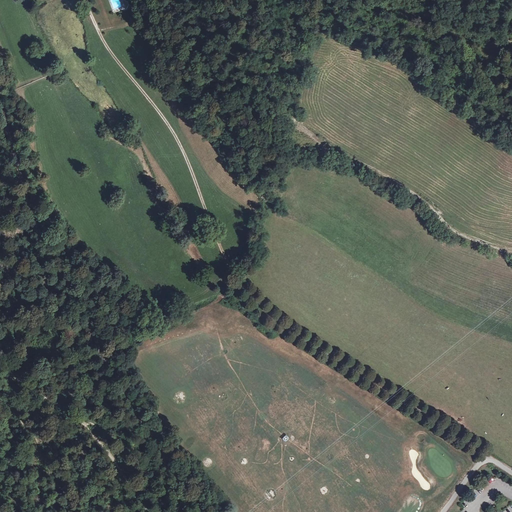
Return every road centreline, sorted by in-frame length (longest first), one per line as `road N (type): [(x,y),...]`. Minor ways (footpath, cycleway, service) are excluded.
road 1 (track): [(488,457),(254,300),(227,262),(174,133),(99,35),(86,0)]
road 2 (unclassified): [(196,511),(119,386),(39,222),(0,99)]
road 3 (track): [(144,0),(221,108),(278,146),(326,147),(265,91),(287,13)]
road 4 (track): [(326,147),(416,195),(456,232),(511,251)]
road 5 (track): [(158,511),(86,421),(0,376)]
